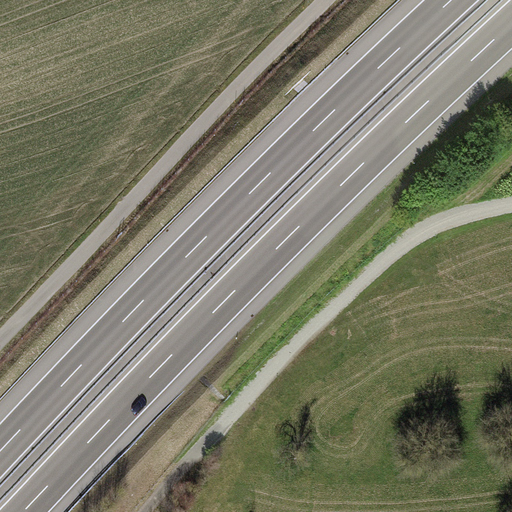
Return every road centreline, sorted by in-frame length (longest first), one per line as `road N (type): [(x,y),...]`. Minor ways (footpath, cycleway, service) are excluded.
road 1 (motorway): [(26,511),(255,270),(511,24)]
road 2 (motorway): [(452,0),(0,453)]
road 3 (track): [(511,207),(403,251),(315,327),(147,511)]
road 4 (track): [(0,343),(331,0)]
